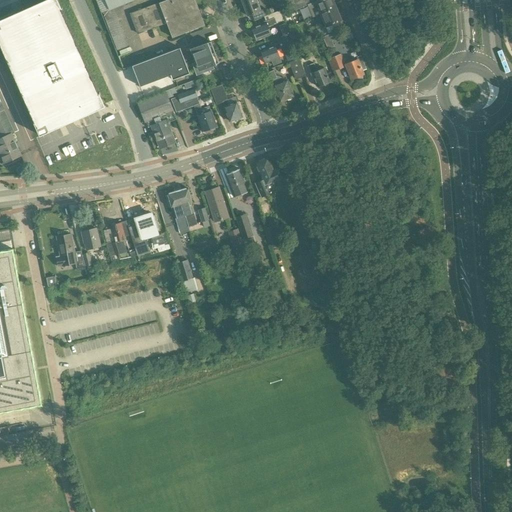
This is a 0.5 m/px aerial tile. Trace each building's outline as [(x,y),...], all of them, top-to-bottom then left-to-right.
[(0,45),(35,123),(34,123),(40,135),(49,132),(48,131),(85,115),(85,113),(102,105),(98,96),(99,93),(99,91),(98,91),(61,9),(62,9),(62,8),(59,8),(55,0),(50,0),(43,3),(42,3),(0,20),(0,45)] [(96,0),(101,12),(102,12),(103,12),(113,9),(113,8),(134,0),(96,0)] [(166,0),(130,14),(138,33),(168,22),(174,36),(172,37),(205,25),(205,24),(203,25),(193,0),(166,0)] [(256,0),(241,0),(244,7),(243,8),(245,14),(246,13),(247,15),(252,14),(254,20),(268,15),(265,8),(260,10),(256,0)] [(294,3),(292,4),(295,10),(307,5),(312,18),(320,14),(336,7),(333,0),(302,0),(294,4),(294,3)] [(320,14),(326,27),(335,22),(342,20),(336,7),(320,14)] [(127,46),(113,9),(103,12),(117,50),(127,46)] [(259,25),(252,28),(256,40),(271,35),(268,27),(283,21),(279,11),(264,17),(266,21),(258,24),(259,25)] [(327,33),(325,27),(311,33),(314,39),(327,33)] [(157,30),(138,37),(141,43),(159,35),(157,30)] [(267,48),(260,51),(265,63),(272,60),(273,64),(275,65),(279,63),(280,61),(279,58),(276,49),(285,46),(283,41),(274,44),(267,47),(267,48)] [(194,48),(192,49),(196,60),(215,52),(211,42),(194,48)] [(283,51),(288,62),(299,58),(295,47),(283,51)] [(180,48),(132,66),(140,87),(171,75),(173,80),(190,73),(180,48)] [(215,52),(196,60),(200,70),(202,69),(219,63),(215,52)] [(336,56),(329,59),(334,70),(346,66),(351,79),(356,77),(360,77),(362,75),(363,74),(362,70),(366,68),(361,56),(356,58),(357,60),(350,63),(348,57),(343,59),(342,57),(337,59),(336,56)] [(305,76),(299,59),(299,58),(288,62),(288,63),(290,62),(295,79),(305,76)] [(313,63),(308,66),(311,73),(310,73),(312,80),(314,79),(317,87),(323,85),(325,86),(327,85),(328,83),(330,82),(324,68),(316,71),(313,63)] [(273,71),(267,73),(273,86),(276,94),(277,94),(280,101),(287,99),(287,100),(290,100),(292,98),(291,97),(293,96),(287,81),(286,81),(281,77),(276,76),(273,71)] [(221,85),(210,89),(216,104),(222,102),(224,107),(230,121),(236,119),(237,120),(239,119),(240,117),(242,117),(236,102),(228,106),(226,99),(227,99),(221,85)] [(178,97),(170,99),(175,112),(194,105),(203,131),(210,129),(212,130),(214,129),(215,127),(216,127),(210,111),(203,113),(194,89),(177,95),(178,97)] [(165,92),(138,103),(145,122),(173,111),(165,92)] [(0,102),(0,154),(4,163),(12,159),(13,162),(19,159),(18,156),(20,156),(11,134),(13,133),(0,102)] [(166,120),(151,126),(160,148),(175,142),(166,120)] [(268,157),(255,162),(262,181),(255,184),(261,197),(271,193),(267,184),(285,176),(280,166),(273,170),(268,157)] [(304,161),(297,164),(299,169),(306,166),(304,161)] [(239,169),(225,175),(234,197),(248,192),(239,169)] [(218,187),(205,192),(214,222),(228,217),(218,187)] [(190,203),(192,202),(187,188),(177,191),(188,226),(189,230),(198,228),(194,216),(193,212),(193,213),(190,203)] [(188,226),(177,191),(168,194),(172,208),(173,208),(175,213),(177,217),(175,218),(180,234),(189,231),(189,230),(188,226)] [(205,208),(198,210),(201,222),(202,221),(208,220),(205,208)] [(143,223),(129,227),(135,247),(137,253),(143,251),(141,246),(147,244),(145,238),(158,234),(157,232),(160,232),(155,215),(152,216),(151,214),(141,217),(143,223)] [(246,214),(236,218),(243,239),(253,235),(246,214)] [(111,229),(103,231),(107,243),(106,244),(110,256),(113,256),(113,260),(119,259),(118,254),(126,251),(127,254),(129,253),(128,249),(132,248),(130,241),(126,242),(121,222),(110,225),(111,229)] [(272,226),(264,229),(267,238),(275,236),(272,226)] [(96,228),(81,231),(83,240),(84,240),(86,249),(100,246),(96,228)] [(238,229),(229,232),(235,249),(243,246),(238,229)] [(61,257),(56,258),(57,266),(75,263),(73,252),(70,234),(57,237),(61,257)] [(275,236),(267,238),(269,246),(277,243),(275,236)] [(243,246),(235,249),(238,262),(247,259),(243,246)] [(19,251),(0,254),(0,414),(47,405),(19,251)] [(80,251),(73,252),(75,263),(76,268),(85,266),(80,251)] [(89,253),(83,254),(85,266),(91,265),(89,253)] [(187,260),(177,263),(182,281),(192,278),(187,260)] [(47,284),(56,282),(54,276),(46,277),(47,284)] [(193,294),(186,296),(188,303),(195,301),(193,294)] [(0,434),(0,446),(20,443),(18,432),(0,434)]
